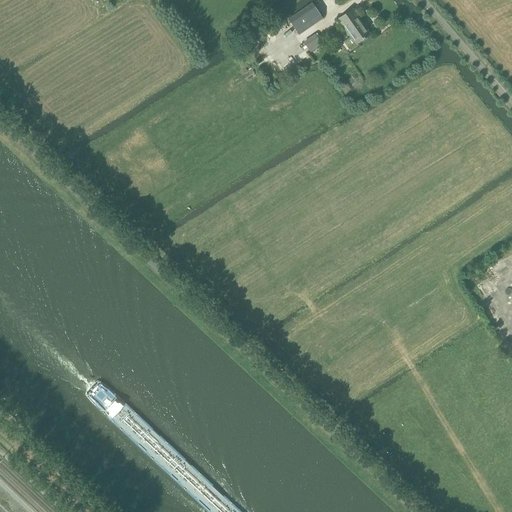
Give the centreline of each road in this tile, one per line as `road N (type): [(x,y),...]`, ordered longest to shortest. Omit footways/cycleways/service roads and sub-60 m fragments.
road 1 (unclassified): [(416,511),(0,120)]
road 2 (unclassified): [(511,102),(422,0)]
road 3 (unclassified): [(88,511),(0,428)]
